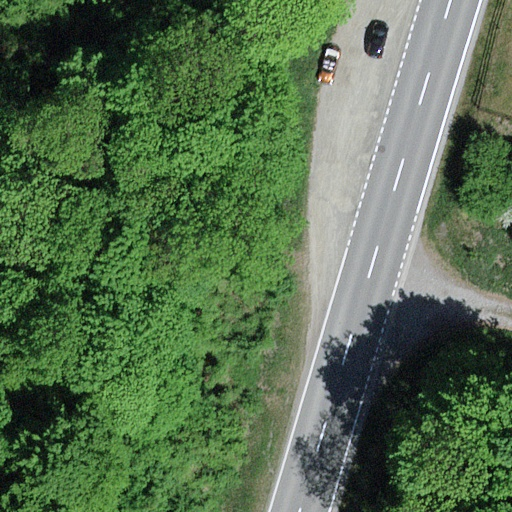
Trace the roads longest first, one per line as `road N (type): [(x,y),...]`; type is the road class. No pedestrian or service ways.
road 1 (primary): [(300,511),(452,0)]
road 2 (track): [(371,272),(511,316)]
